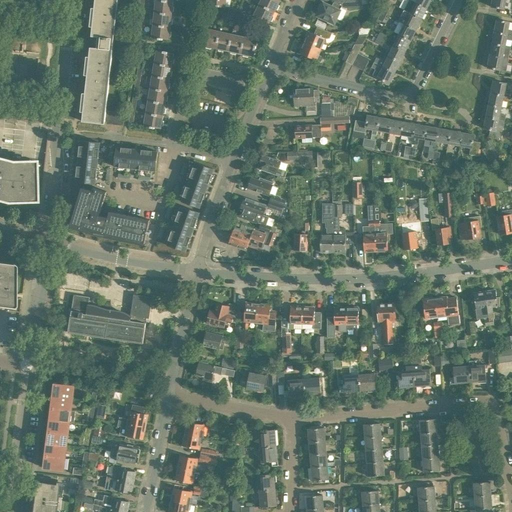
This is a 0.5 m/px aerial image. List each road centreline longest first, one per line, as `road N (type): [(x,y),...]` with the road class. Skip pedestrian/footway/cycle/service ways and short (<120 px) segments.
road 1 (residential): [(511,259),(374,278),(196,272)]
road 2 (residential): [(511,487),(496,417),(479,403),(293,417)]
road 3 (residential): [(272,67),(407,97),(458,0)]
road 4 (residential): [(47,239),(72,0)]
road 5 (residential): [(236,157),(174,143),(192,0)]
road 6 (residential): [(196,272),(47,239)]
road 7 (residential): [(9,511),(30,361)]
road 8 (residential): [(293,417),(169,395)]
road 9 (residential): [(169,395),(196,272)]
road 10 (residential): [(30,361),(47,239)]
road 11 (residential): [(196,272),(236,157)]
